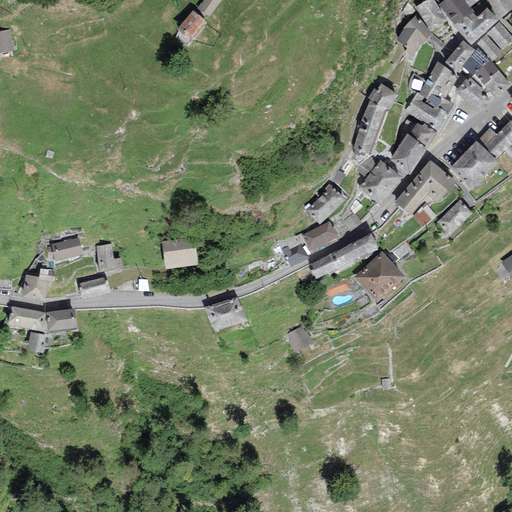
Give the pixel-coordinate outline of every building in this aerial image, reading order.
[(221,0),(203,0),(198,8),(210,16),(221,0)] [(448,22),(434,0),(425,0),(415,7),(418,13),(431,32),(448,22)] [(443,0),(438,4),(455,26),(473,12),(469,7),(464,0),(443,0)] [(464,0),(469,7),(479,0),(486,0),(498,19),(511,9),(511,5),(509,0),(464,0)] [(454,27),(471,45),(498,20),(486,8),(477,17),(473,12),(455,26),(454,27)] [(193,40),(207,22),(192,11),(178,28),(193,40)] [(418,13),(404,29),(422,43),(431,32),(418,13)] [(511,35),(499,22),(476,44),(493,61),(511,43),(511,35)] [(422,43),(404,29),(397,40),(407,49),(405,52),(412,57),(422,43)] [(0,53),(14,51),(10,30),(0,31),(0,53)] [(445,45),(432,35),(425,42),(438,53),(445,45)] [(463,40),(445,62),(457,72),(462,66),(475,50),(463,40)] [(475,50),(462,66),(472,76),(474,74),(490,61),(478,47),(475,50)] [(510,84),(490,61),(474,74),(494,98),(510,84)] [(458,77),(437,62),(419,94),(424,97),(436,105),(449,114),(454,106),(444,99),(458,77)] [(466,79),(454,92),(480,112),(494,98),(474,74),(472,76),(467,80),(466,79)] [(374,89),(368,99),(370,100),(387,109),(388,110),(399,96),(381,83),(377,90),(374,89)] [(449,114),(436,105),(433,109),(421,101),(424,97),(419,94),(417,92),(405,110),(419,120),(437,132),(449,114)] [(371,155),(387,109),(370,100),(361,121),(353,149),(371,155)] [(408,135),(426,149),(437,132),(419,120),(408,135)] [(477,141),(496,160),(511,143),(511,121),(510,120),(497,135),(489,128),(477,141)] [(407,134),(390,160),(410,175),(427,149),(426,149),(408,135),(407,134)] [(477,141),(450,169),(473,190),(499,162),(496,160),(477,141)] [(369,171),(376,162),(370,157),(363,165),(369,171)] [(359,187),(380,205),(404,179),(382,159),(359,187)] [(431,160),(394,202),(410,216),(428,195),(437,203),(456,182),(431,160)] [(306,210),(319,225),(345,201),(332,187),(306,210)] [(460,199),(437,222),(450,235),(472,214),(460,199)] [(426,203),(412,216),(422,228),(436,217),(426,203)] [(363,227),(353,212),(343,220),(353,234),(363,227)] [(330,221),(302,235),(310,251),(338,238),(330,221)] [(371,233),(351,243),(359,258),(378,248),(371,233)] [(79,237),(51,244),(55,262),(83,255),(79,237)] [(194,238),(162,242),(165,269),(197,265),(194,238)] [(339,269),(359,258),(351,243),(331,254),(338,267),(339,269)] [(96,246),(100,272),(115,270),(115,269),(123,268),(121,258),(114,259),(112,244),(96,246)] [(287,260),(291,267),(309,258),(300,244),(289,249),(287,247),(281,249),(286,261),(287,260)] [(382,252),(353,278),(376,302),(404,277),(382,252)] [(338,267),(331,254),(309,265),(316,279),(338,267)] [(511,254),(500,262),(511,279),(511,254)] [(40,268),(39,277),(25,275),(22,298),(44,301),(48,281),(53,282),(54,271),(40,268)] [(79,288),(82,300),(111,293),(108,280),(105,281),(104,277),(80,283),(81,287),(79,288)] [(331,297),(347,290),(349,289),(350,287),(351,286),(350,284),(350,283),(348,281),(346,281),(343,281),(327,288),(326,289),(325,291),(325,292),(325,294),(326,295),(328,296),(329,296),(331,297)] [(236,298),(203,307),(213,331),(247,322),(236,298)] [(45,313),(12,306),(8,326),(41,332),(45,313)] [(75,309),(47,312),(49,334),(77,330),(75,309)] [(288,341),(295,353),(313,344),(306,331),(305,332),(302,326),(287,334),(290,340),(288,341)] [(47,335),(30,332),(27,351),(44,354),(47,335)]
